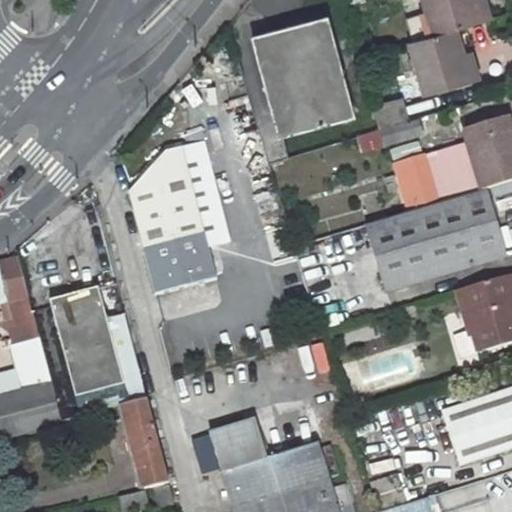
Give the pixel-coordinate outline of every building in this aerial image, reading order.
[(423,0),(434,38),(457,31),(483,24),(476,2),(475,0),(423,0)] [(482,0),(476,2),(483,24),(491,21),(484,0),(482,0)] [(323,11),(251,32),(283,139),(355,118),(323,11)] [(425,97),(473,84),(464,55),(457,31),(434,38),(411,44),(425,97)] [(283,139),(251,32),(230,38),(262,145),(283,139)] [(482,80),(473,53),(464,55),(473,84),(482,80)] [(425,116),(384,128),(388,145),(429,133),(425,116)] [(490,189),(511,182),(511,120),(511,119),(468,133),(471,142),(485,190),(490,189)] [(421,140),(391,148),(394,161),(424,153),(421,140)] [(471,142),(404,162),(418,210),(485,190),(471,142)] [(214,278),(180,146),(166,150),(128,192),(156,295),(214,278)] [(490,189),(485,190),(418,210),(365,225),(387,294),(511,258),(490,189)] [(340,283),(361,279),(357,256),(336,260),(340,283)] [(0,439),(60,423),(16,259),(0,263),(0,272),(13,324),(6,326),(12,349),(9,350),(19,393),(0,397),(0,439)] [(477,351),(511,341),(511,273),(456,291),(470,336),(473,335),(477,351)] [(46,301),(40,280),(26,283),(31,304),(46,301)] [(313,289),(314,302),(338,301),(337,288),(313,289)] [(50,303),(75,400),(125,386),(97,290),(50,303)] [(511,387),(441,410),(457,464),(511,446),(511,387)] [(122,408),(144,490),(168,485),(146,401),(122,408)] [(211,439),(223,478),(316,448),(303,409),(211,439)] [(351,511),(344,486),(329,490),(316,448),(223,478),(233,511),(351,511)] [(117,497),(120,511),(151,511),(147,491),(117,497)] [(427,511),(423,497),(377,511),(427,511)]
